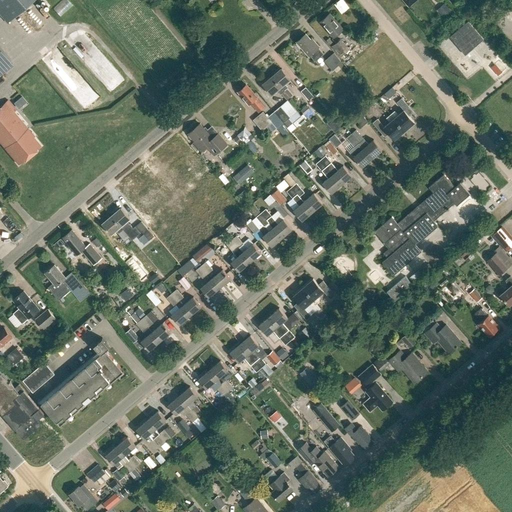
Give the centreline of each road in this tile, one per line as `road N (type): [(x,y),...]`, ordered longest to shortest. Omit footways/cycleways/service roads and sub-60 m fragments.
road 1 (residential): [(34,481),(461,115)]
road 2 (unclassified): [(0,268),(315,0)]
road 3 (tertiary): [(311,511),(511,340)]
road 4 (residential): [(461,115),(363,0)]
